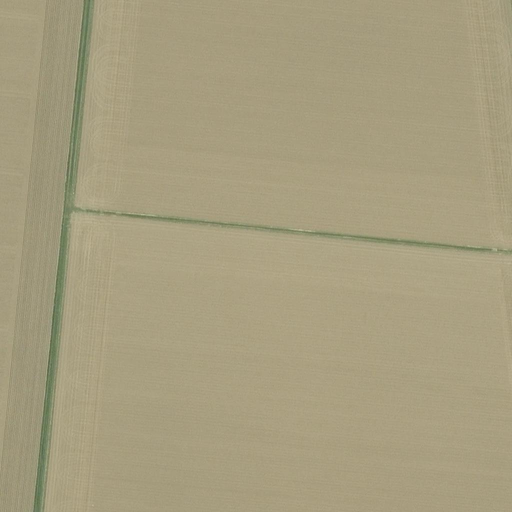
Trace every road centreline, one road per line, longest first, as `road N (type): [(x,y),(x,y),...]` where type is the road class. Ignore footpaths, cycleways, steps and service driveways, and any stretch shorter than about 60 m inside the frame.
road 1 (track): [(92,0),(40,511)]
road 2 (track): [(511,251),(71,207)]
